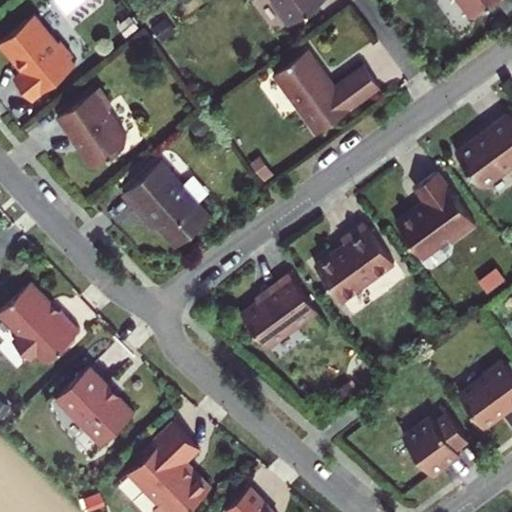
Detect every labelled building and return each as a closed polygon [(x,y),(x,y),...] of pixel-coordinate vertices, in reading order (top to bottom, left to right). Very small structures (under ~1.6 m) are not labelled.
[(272,0),(288,22),(318,0),(272,0)] [(459,0),(468,11),(474,12),(490,0),(459,0)] [(13,75),(31,97),(74,61),(69,55),(71,53),(59,38),(56,39),(33,11),(0,37),(0,41),(14,59),(16,57),(23,67),(13,75)] [(315,130),(379,83),(363,62),(334,83),(307,46),(272,71),(315,130)] [(110,101),(98,83),(56,112),(92,164),(125,141),(126,133),(109,108),(110,101)] [(511,116),(507,110),(485,126),(487,128),(477,135),(474,134),(455,148),(478,180),(486,182),(511,162),(511,116)] [(148,212),(157,223),(175,243),(209,213),(159,157),(122,190),(144,215),(148,212)] [(413,206),(395,219),(422,255),(449,236),(455,237),(475,222),(436,168),(414,184),(425,199),(415,206),(413,206)] [(153,226),(157,223),(148,212),(144,215),(153,226)] [(394,260),(363,218),(340,235),(344,240),(314,262),(341,299),(394,260)] [(317,308),(289,270),(275,280),(277,283),(241,310),(266,345),(317,308)] [(50,300),(30,278),(0,306),(0,310),(20,331),(12,338),(28,355),(36,349),(45,359),(56,349),(58,352),(74,337),(71,335),(79,327),(60,307),(55,311),(48,303),(50,300)] [(510,406),(511,404),(511,371),(500,355),(483,368),(485,372),(458,391),(482,424),(509,404),(510,406)] [(133,409),(88,361),(55,393),(100,441),(133,409)] [(360,416),(368,409),(360,398),(351,404),(360,416)] [(455,446),(467,437),(446,409),(434,417),(431,413),(402,434),(430,471),(458,451),(455,446)] [(153,505),(160,511),(180,511),(210,485),(194,467),(193,468),(183,458),(198,443),(174,418),(152,439),(155,443),(129,467),(159,500),(153,505)] [(269,505),(248,483),(224,506),(229,511),(268,511),(265,508),(269,505)]
